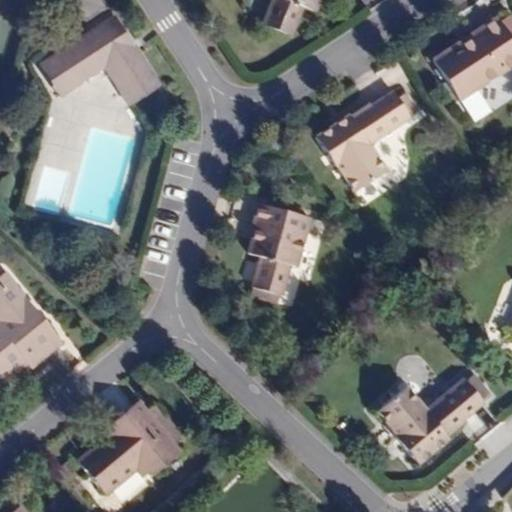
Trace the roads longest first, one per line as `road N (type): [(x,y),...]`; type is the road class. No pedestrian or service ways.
road 1 (residential): [(167,308),(378,511)]
road 2 (residential): [(0,451),(167,308)]
road 3 (residential): [(230,110),(167,308)]
road 4 (residential): [(230,110),(403,0)]
road 5 (residential): [(159,0),(230,110)]
